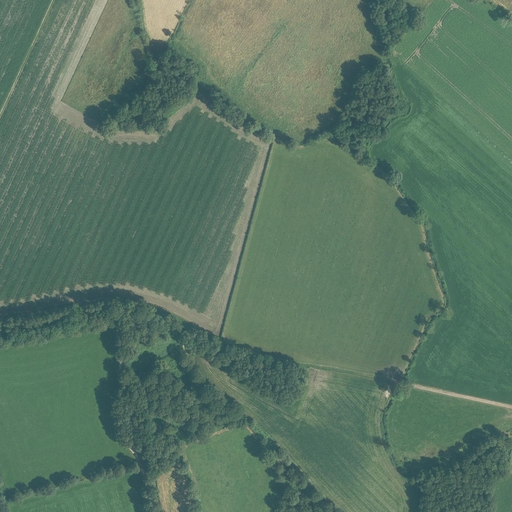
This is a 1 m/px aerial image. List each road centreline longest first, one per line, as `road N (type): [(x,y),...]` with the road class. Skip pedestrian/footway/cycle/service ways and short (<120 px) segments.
road 1 (track): [(150,511),(143,472),(120,426),(112,300)]
road 2 (track): [(0,115),(52,0)]
